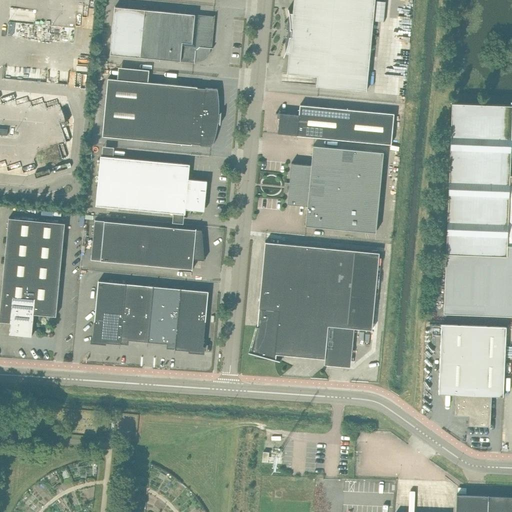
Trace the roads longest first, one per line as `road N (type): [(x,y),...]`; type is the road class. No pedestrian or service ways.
road 1 (unclassified): [(264,0),(228,389)]
road 2 (secondary): [(511,468),(460,460),(367,399),(228,389)]
road 3 (secondary): [(228,389),(0,374)]
